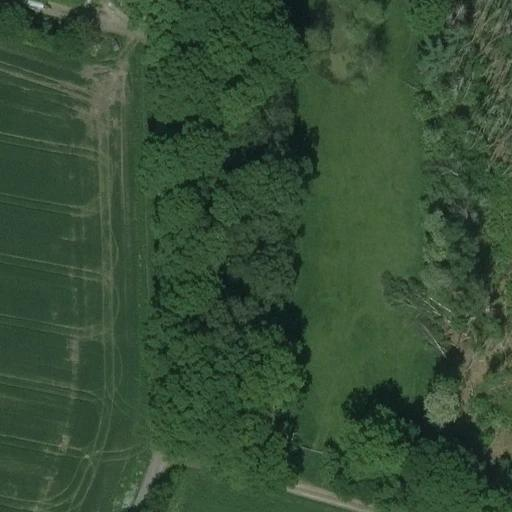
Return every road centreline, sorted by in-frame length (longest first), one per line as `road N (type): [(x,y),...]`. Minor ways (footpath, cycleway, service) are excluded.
road 1 (unclassified): [(154,0),(163,452),(135,511)]
road 2 (track): [(163,452),(368,511)]
